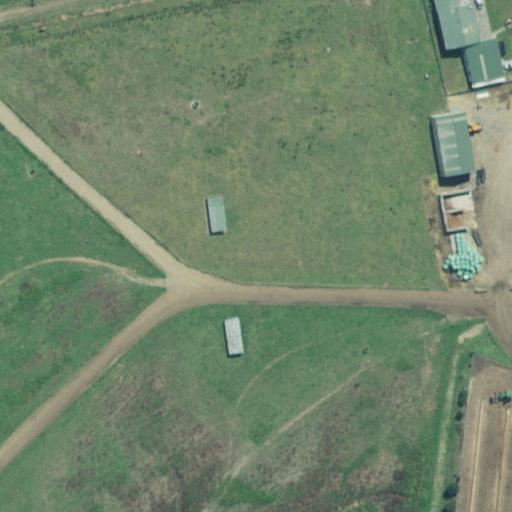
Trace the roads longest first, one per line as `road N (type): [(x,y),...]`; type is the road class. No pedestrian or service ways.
road 1 (track): [(0,461),(158,312),(197,295),(478,298),(511,269)]
road 2 (track): [(197,295),(0,111)]
